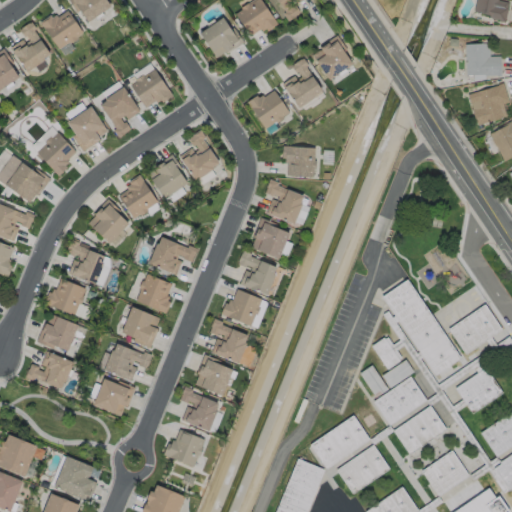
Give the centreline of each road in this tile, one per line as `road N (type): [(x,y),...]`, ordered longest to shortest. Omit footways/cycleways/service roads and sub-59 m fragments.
road 1 (residential): [(1,359),(75,205),(121,163),(285,55)]
road 2 (residential): [(249,173),(112,511)]
road 3 (tertiary): [(511,238),(355,0)]
road 4 (residential): [(146,0),(249,173)]
